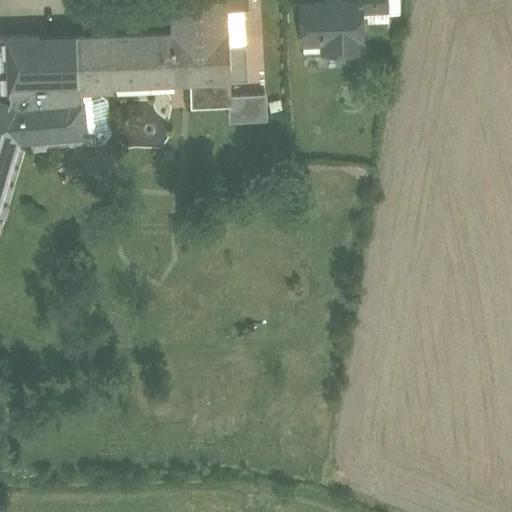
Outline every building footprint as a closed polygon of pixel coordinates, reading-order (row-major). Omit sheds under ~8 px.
[(170,0),(172,34),(82,37),(85,98),(102,97),(191,94),(191,111),(232,109),(232,125),(268,123),(267,98),(235,100),(235,85),(249,85),(247,51),(231,52),(230,14),(229,0),(170,0)] [(229,0),(230,14),(251,14),(250,0),(229,0)] [(323,0),(305,1),(307,45),(327,45),(327,55),(371,53),(370,17),(368,0),(323,0)] [(368,0),(370,17),(407,16),(406,0),(368,0)] [(85,98),(82,37),(3,43),(4,98),(0,97),(0,221),(24,146),(87,139),(88,145),(104,143),(112,135),(109,102),(102,97),(85,98)]
